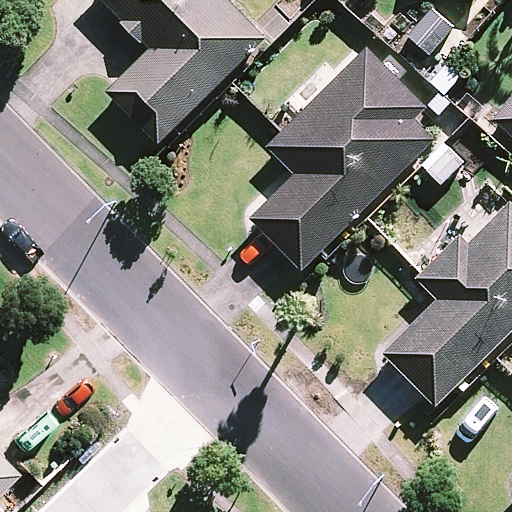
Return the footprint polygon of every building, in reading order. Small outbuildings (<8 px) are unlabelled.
[(105,96),(157,149),(264,44),(221,0),(97,0),(121,24),(118,27),(140,48),(142,45),(150,53),(105,96)] [(248,224),(300,276),(435,143),(413,122),(424,111),(367,53),(281,137),(267,151),(294,179),(248,224)] [(511,98),(491,122),(511,140),(511,98)] [(435,409),(511,332),(511,207),(510,206),(467,247),(459,239),(420,277),(414,283),(435,304),(382,356),(435,409)] [(0,492),(22,471),(0,447),(0,400),(1,400),(0,398),(0,384),(9,375),(0,365),(0,492)]
